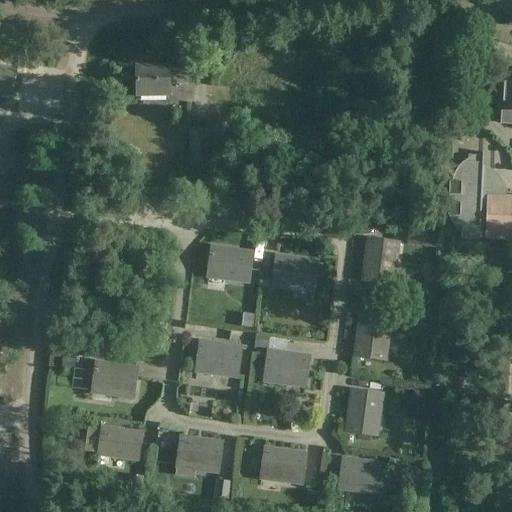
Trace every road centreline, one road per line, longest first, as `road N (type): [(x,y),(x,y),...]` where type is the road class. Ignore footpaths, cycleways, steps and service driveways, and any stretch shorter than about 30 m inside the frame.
road 1 (track): [(36,511),(42,289),(86,9)]
road 2 (track): [(247,0),(86,9)]
road 3 (unknown): [(54,211),(182,217)]
